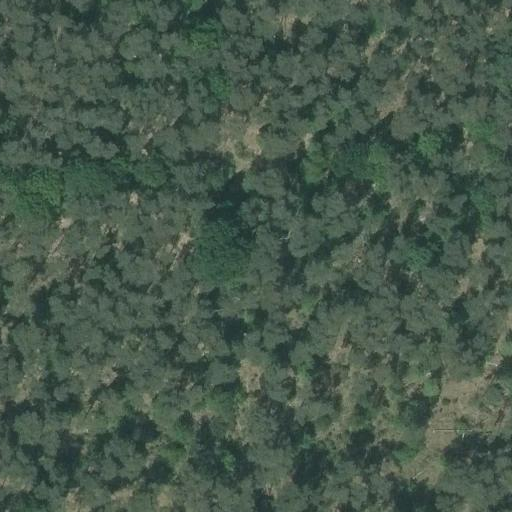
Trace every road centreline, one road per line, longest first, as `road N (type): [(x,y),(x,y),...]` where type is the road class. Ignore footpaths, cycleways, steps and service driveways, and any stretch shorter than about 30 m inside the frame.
road 1 (track): [(238,511),(211,166),(0,185)]
road 2 (track): [(198,0),(211,166),(511,140)]
